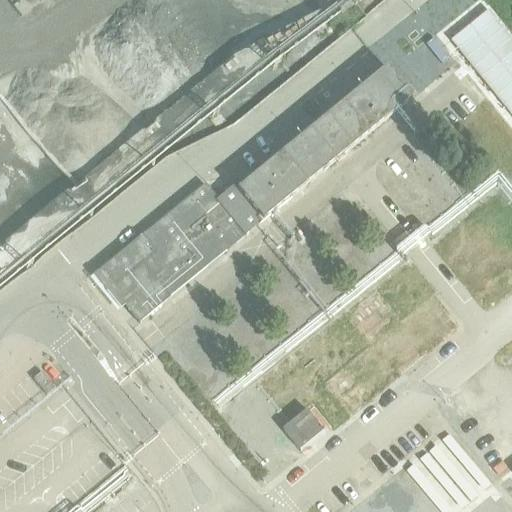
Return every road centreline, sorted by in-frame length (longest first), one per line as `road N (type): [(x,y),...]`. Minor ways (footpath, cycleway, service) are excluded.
road 1 (unknown): [(361,170),(152,338)]
road 2 (unknown): [(294,511),(485,349)]
road 3 (unknown): [(485,349),(361,170)]
road 4 (unknown): [(37,502),(84,465),(89,443),(82,430),(53,419),(0,461)]
road 5 (unknown): [(361,170),(476,76)]
